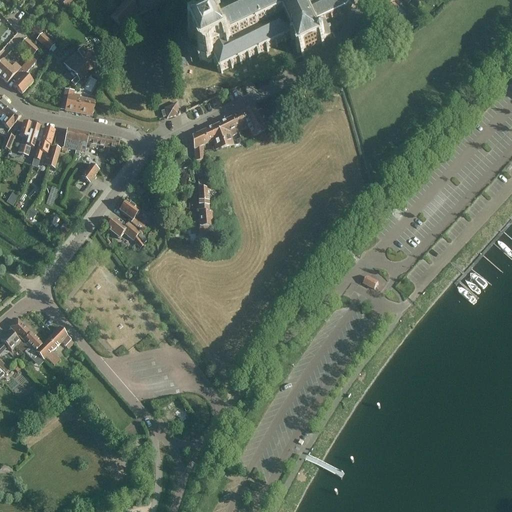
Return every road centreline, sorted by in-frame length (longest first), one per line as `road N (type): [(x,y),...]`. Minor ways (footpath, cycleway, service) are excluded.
road 1 (residential): [(183,131),(325,56),(367,0)]
road 2 (residential): [(203,441),(269,352),(345,283)]
road 3 (tertiary): [(41,298),(52,272),(147,151)]
road 4 (residential): [(152,424),(41,298)]
road 5 (tertiary): [(147,151),(129,135),(32,114),(0,90)]
